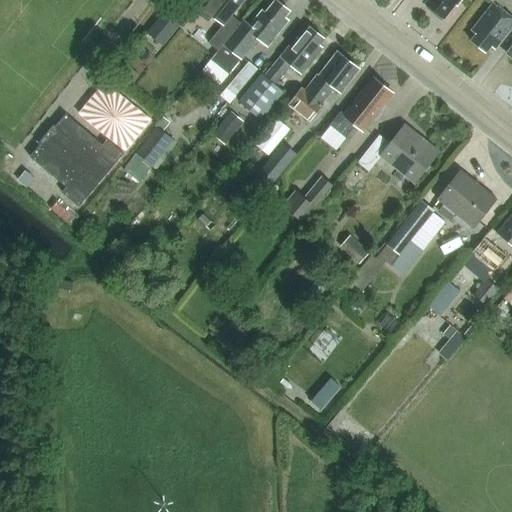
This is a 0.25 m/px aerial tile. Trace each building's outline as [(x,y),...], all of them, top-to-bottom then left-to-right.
[(217,8),(230,18),(231,17),(235,11),(243,0),(191,0),(187,6),(206,22),(217,8)] [(224,44),(211,61),(228,74),(241,58),(257,39),(267,47),(283,27),(279,24),(289,11),(276,0),(265,13),(262,11),(250,27),(243,21),(229,38),(224,44)] [(429,0),(426,4),(444,18),(456,4),(458,6),(462,0),(429,0)] [(491,46),(494,49),(511,27),(511,17),(493,2),(471,30),(476,34),(471,41),(485,52),(491,46)] [(147,34),(164,46),(184,20),(168,7),(147,34)] [(297,37),(280,58),(269,72),(264,68),(239,100),(261,118),(282,91),(274,85),(290,66),(301,74),(322,48),(318,45),(324,39),(309,27),(300,40),(297,37)] [(209,43),(219,51),(228,40),(218,32),(209,43)] [(331,86),(341,94),(360,70),(338,52),(319,76),(318,75),(305,92),(301,89),(290,103),(311,120),(322,105),(318,102),(331,86)] [(237,96),(259,71),(249,62),(227,88),(237,96)] [(126,76),(134,83),(140,75),(132,68),(126,76)] [(386,108),(383,106),(393,94),(373,78),(343,116),(340,113),(331,125),(347,137),(356,126),(363,131),(372,120),(375,122),(386,108)] [(222,123),(234,133),(244,122),(231,112),(222,123)] [(79,206),(123,154),(106,140),(102,145),(65,114),(55,127),(53,125),(37,143),(40,145),(30,157),(65,187),(62,192),(79,206)] [(257,146),(268,155),(290,129),(279,119),(257,146)] [(439,154),(404,125),(389,143),(381,136),(358,163),(369,172),(382,156),(415,183),(439,154)] [(158,126),(135,153),(152,167),(174,139),(158,126)] [(280,175),(296,157),(285,148),(269,167),(280,175)] [(135,153),(122,170),(138,184),(152,167),(135,153)] [(445,203),(438,212),(450,221),(457,213),(475,227),(497,200),(461,171),(439,198),(445,203)] [(304,224),(335,187),(334,187),(322,177),(306,197),(305,198),(299,193),(296,191),(283,207),(287,210),(303,223),(304,224)] [(422,201),(379,253),(387,260),(390,262),(400,250),(410,238),(433,210),(422,201)] [(75,212),(69,212),(58,202),(52,209),(70,224),(75,217),(75,212)] [(511,216),(498,234),(511,245),(511,216)] [(499,237),(490,230),(472,253),(495,270),(506,256),(492,245),(499,237)] [(339,247),(359,264),(370,252),(350,235),(339,247)] [(400,250),(390,262),(402,272),(422,248),(410,238),(400,250)] [(497,288),(485,279),(473,295),(485,304),(497,288)] [(58,280),(56,288),(72,291),(73,283),(58,280)] [(314,281),(303,296),(313,304),(324,288),(314,281)] [(441,316),(460,292),(450,283),(430,307),(441,316)] [(511,286),(502,298),(511,305),(511,286)] [(250,329),(233,316),(216,339),(233,351),(250,329)] [(324,387),(324,393),(329,398),(335,397),(339,393),(339,386),(335,382),(328,382),(324,387)]
